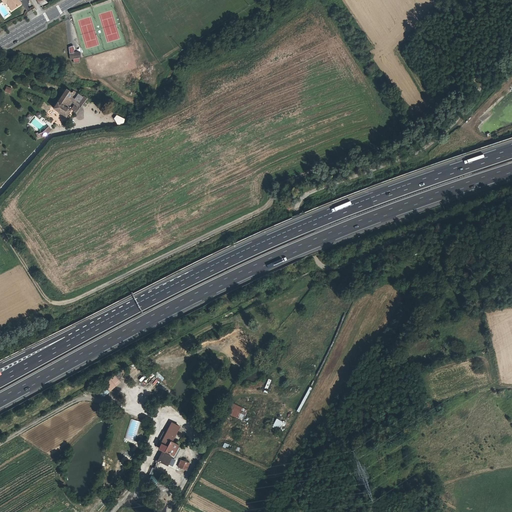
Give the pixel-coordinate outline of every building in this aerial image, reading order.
[(1,0),(4,4),(7,2),(8,1),(14,9),(21,4),(18,0),(1,0)] [(73,46),(69,47),(70,59),(73,58),(74,63),(80,62),(79,58),(80,58),(80,52),(74,53),(74,51),(75,50),(73,46)] [(4,92),(10,94),(12,88),(6,86),(4,92)] [(62,105),(65,99),(68,100),(72,94),(66,90),(53,110),(66,118),(71,111),(64,106),(62,105)] [(122,126),(125,118),(115,115),(112,123),(122,126)] [(52,130),(49,128),(44,135),(42,136),(42,134),(40,134),(41,139),(47,137),(52,130)] [(101,397),(121,384),(116,376),(96,390),(101,397)] [(269,388),(266,395),(270,397),(271,394),(273,394),(274,389),(269,388)] [(260,399),(255,429),(268,433),(271,420),(265,419),(268,401),(260,399)] [(227,414),(242,420),(247,408),(231,403),(227,414)] [(279,429),(283,421),(276,418),(272,426),(279,429)] [(171,424),(159,449),(173,455),(178,446),(172,442),(179,428),(171,424)] [(238,451),(240,448),(224,442),(223,446),(238,451)] [(174,457),(164,452),(159,462),(169,467),(174,457)] [(178,467),(186,471),(189,464),(181,460),(178,467)]
